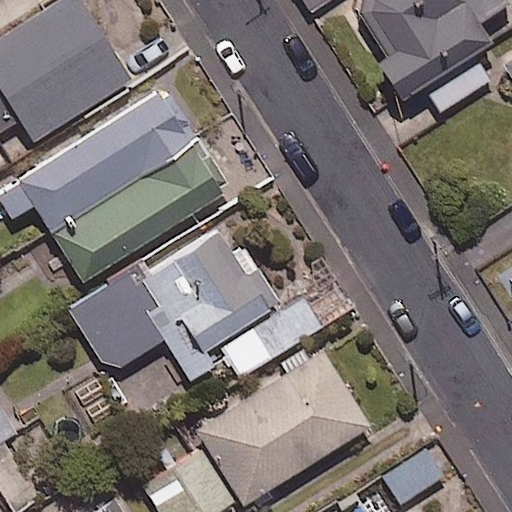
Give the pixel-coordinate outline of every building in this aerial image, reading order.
[(128,76),(81,0),(52,0),(0,32),(0,125),(19,114),(32,135),(128,76)] [(399,94),(490,34),(479,16),(502,0),(360,0),(390,44),(373,55),(399,94)] [(511,52),(497,62),(511,85),(511,52)] [(227,185),(165,84),(0,186),(0,199),(8,213),(33,198),(80,275),(227,185)] [(282,305),(224,220),(149,271),(139,257),(73,303),(115,364),(160,333),(189,375),(227,349),(243,373),(320,320),(301,292),(282,305)] [(368,421),(321,346),(194,426),(204,442),(141,481),(160,511),(207,511),(238,493),(242,500),(368,421)] [(15,428),(0,401),(0,488),(12,509),(35,496),(1,435),(15,428)] [(442,472),(426,446),(382,472),(398,499),(442,472)] [(110,511),(103,500),(84,511),(110,511)]
